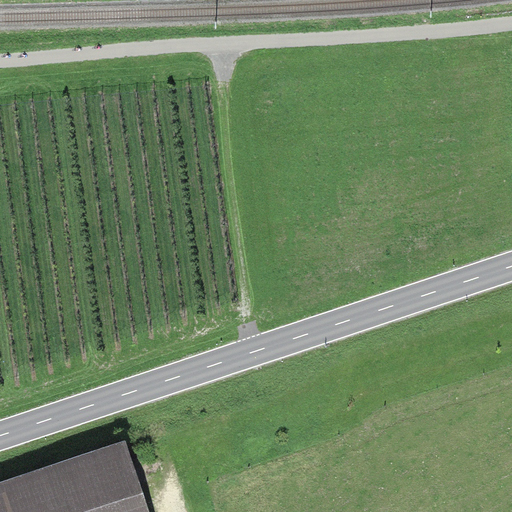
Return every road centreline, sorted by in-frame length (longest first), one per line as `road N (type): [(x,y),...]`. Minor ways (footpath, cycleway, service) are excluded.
road 1 (primary): [(0,435),(511,266)]
road 2 (track): [(0,62),(511,23)]
road 3 (track): [(223,44),(255,351)]
